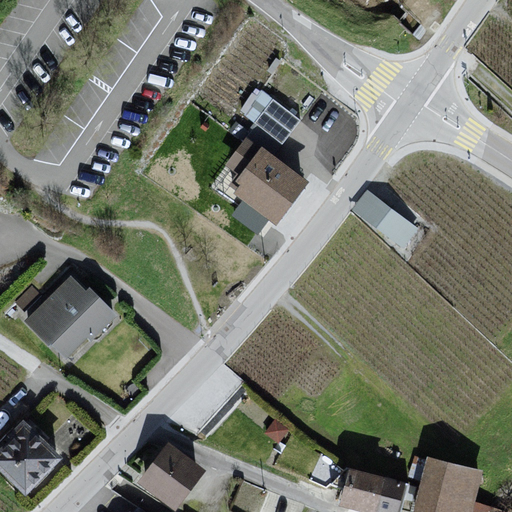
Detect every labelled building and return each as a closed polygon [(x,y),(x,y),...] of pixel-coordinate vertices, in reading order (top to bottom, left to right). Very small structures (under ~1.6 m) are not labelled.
[(241,109),(285,137),(301,112),(257,83),(241,109)] [(315,184),(267,151),(238,192),(286,225),(315,184)] [(420,229),(368,191),(352,212),(405,250),(420,229)] [(90,291),(73,275),(29,321),(55,346),(58,342),(74,357),(94,337),(99,341),(124,314),(95,286),(90,291)] [(67,458),(28,419),(0,447),(0,463),(30,494),(67,458)] [(210,469),(173,443),(144,485),(181,511),(210,469)] [(486,471),(431,457),(417,511),(488,511),(489,508),(478,505),(486,471)] [(402,511),(410,482),(356,468),(346,507),(363,511),(402,511)]
